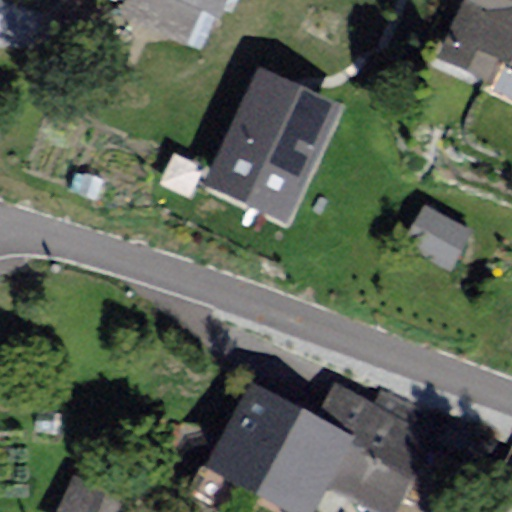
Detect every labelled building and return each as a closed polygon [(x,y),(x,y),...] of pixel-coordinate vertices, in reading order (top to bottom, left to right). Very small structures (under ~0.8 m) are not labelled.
[(117,0),(122,2),(116,16),(196,50),(209,21),(222,27),(233,0),(117,0)] [(511,0),(468,0),(437,61),(511,95),(511,0)] [(258,70),(202,189),(287,229),(343,110),(258,70)] [(404,246),(450,271),(472,230),(426,206),(404,246)] [(401,511),(438,441),(330,387),(316,415),(252,383),(206,473),(283,511),(330,511),(339,496),(370,511),(401,511)] [(145,511),(147,509),(75,476),(58,511),(145,511)]
